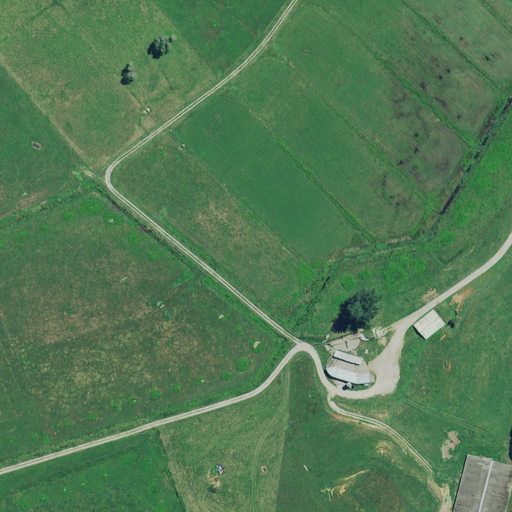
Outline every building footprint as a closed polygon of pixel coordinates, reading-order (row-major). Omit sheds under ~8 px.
[(445,325),(433,310),(414,326),(425,340),(445,325)] [(363,359),(336,351),(334,357),(361,365),(363,359)] [(357,374),(335,366),(327,369),(327,370),(327,371),(327,372),(328,372),(328,373),(328,374),(329,375),(329,376),(330,376),(330,377),(331,377),(332,377),(332,378),(333,378),(353,383),(357,385),(371,383),(370,374),(357,374)] [(467,455),(453,511),(507,511),(511,491),(511,465),(492,460),(467,455)] [(375,511),(354,486),(348,491),(366,511),(375,511)]
